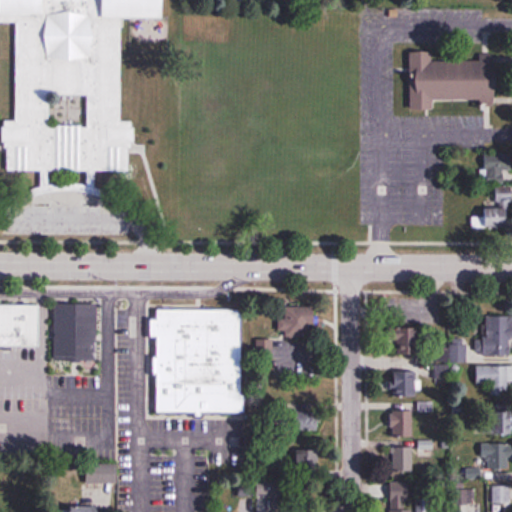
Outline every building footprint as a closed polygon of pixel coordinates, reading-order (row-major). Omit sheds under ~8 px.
[(0,0),(0,18),(14,19),(13,118),(2,118),(2,124),(0,124),(0,138),(2,138),(2,145),(5,145),(5,167),(39,168),(38,184),(29,187),(31,193),(46,189),(46,168),(126,168),(126,145),(129,145),(129,140),(131,139),(132,125),(129,125),(129,118),(118,119),(118,15),(165,19),(165,0),(0,0)] [(511,60),(411,59),(411,110),(434,110),(434,100),(511,100),(511,60)] [(511,177),(511,153),(486,153),(486,177),(511,177)] [(494,207),(485,207),(485,227),(511,227),(511,185),(494,185),(494,207)] [(278,354),(289,359),(300,336),(306,339),(318,315),(291,302),(278,329),(288,333),(278,354)] [(54,361),(98,361),(98,303),(54,303),(54,361)] [(41,305),(0,305),(0,346),(41,346),(41,305)] [(157,413),(242,413),(242,309),(157,309),(157,413)] [(511,315),(484,316),(484,356),(511,355),(511,315)] [(398,355),(423,355),(423,327),(398,327),(398,355)] [(466,339),(451,339),(451,362),(466,362),(466,339)] [(511,365),(478,365),(478,383),(492,383),(492,390),(511,390),(511,365)] [(418,371),(396,371),(396,397),(418,397),(418,371)] [(300,430),(319,430),(319,410),(300,410),(300,430)] [(391,437),(414,437),(414,411),(391,411),(391,437)] [(511,442),(484,442),(484,469),(511,469),(511,442)] [(321,466),(321,447),(296,447),(296,466),(321,466)] [(396,447),(396,471),(413,471),(413,447),(396,447)] [(75,485),(74,511),(102,511),(111,511),(112,483),(119,483),(120,463),(83,462),(82,485),(75,485)] [(414,511),(414,481),(390,482),(389,511),(414,511)] [(511,485),(492,485),(492,504),(511,504),(511,485)]
